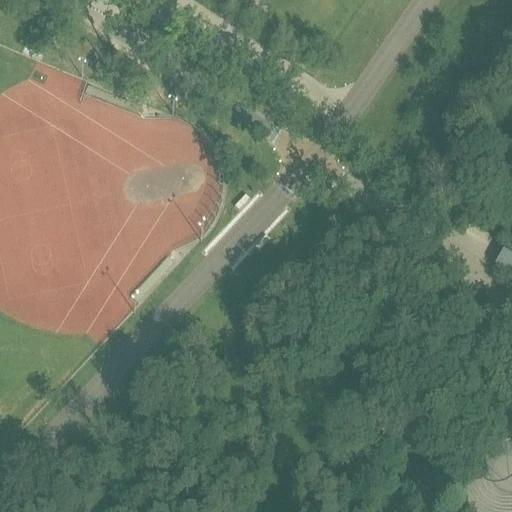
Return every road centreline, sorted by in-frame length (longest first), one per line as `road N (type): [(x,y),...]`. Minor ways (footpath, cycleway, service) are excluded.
road 1 (unclassified): [(0,492),(312,160)]
road 2 (residential): [(312,160),(66,0)]
road 3 (unclassified): [(312,160),(426,0)]
